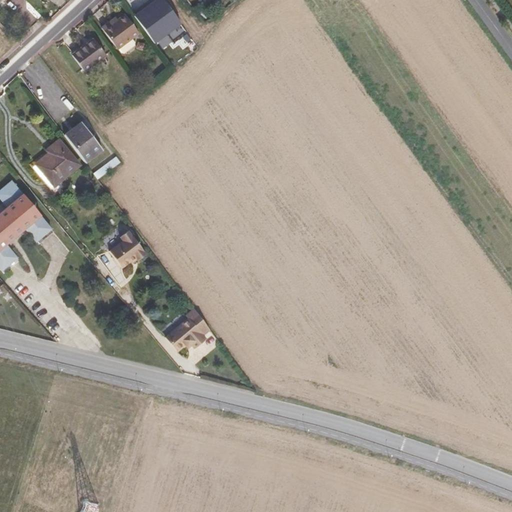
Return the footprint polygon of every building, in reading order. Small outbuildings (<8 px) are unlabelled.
[(124,0),(132,11),(147,0),(124,0)] [(155,0),(134,16),(153,43),(181,24),(163,0),(155,0)] [(112,24),(110,21),(101,28),(117,49),(138,33),(125,14),(117,20),(112,24)] [(132,38),(119,49),(123,54),(136,43),(132,38)] [(93,39),(72,55),(84,71),(105,55),(93,39)] [(81,122),(64,135),(85,163),(102,150),(81,122)] [(48,153),(34,163),(42,173),(39,176),(49,189),(78,165),(57,140),(46,149),(48,153)] [(115,157),(93,173),(97,179),(119,163),(115,157)] [(10,180),(0,189),(0,199),(6,207),(0,211),(0,269),(1,271),(16,257),(5,244),(24,228),(35,242),(50,228),(10,180)] [(146,254),(128,231),(120,237),(123,241),(109,251),(122,268),(131,261),(135,258),(137,259),(138,261),(146,254)] [(165,337),(177,351),(185,345),(189,341),(191,344),(194,348),(206,338),(203,335),(210,329),(194,308),(185,315),(188,318),(165,337)]
